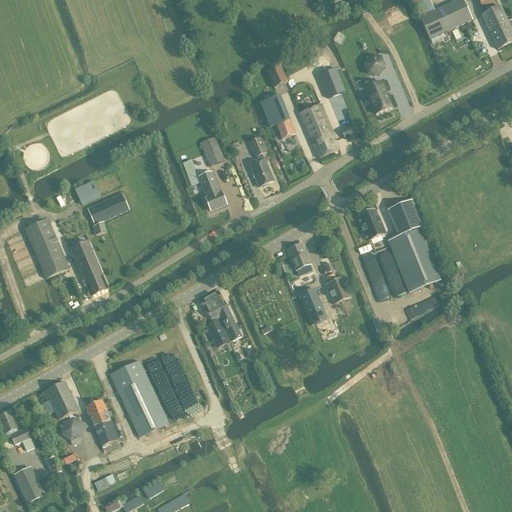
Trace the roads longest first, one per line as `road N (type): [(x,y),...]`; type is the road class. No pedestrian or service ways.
road 1 (tertiary): [(0,402),(339,209)]
road 2 (unclassified): [(0,358),(321,175)]
road 3 (unclassified): [(321,175),(511,65)]
road 4 (tertiary): [(339,209),(511,112)]
road 5 (track): [(389,336),(466,511)]
